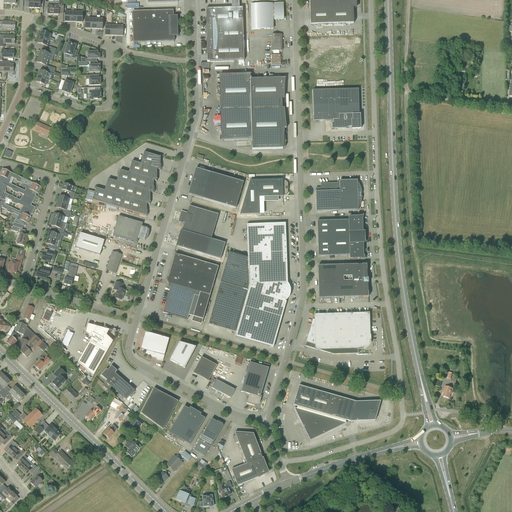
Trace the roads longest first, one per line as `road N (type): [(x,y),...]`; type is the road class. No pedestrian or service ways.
road 1 (unclassified): [(279,463),(389,433),(402,421),(375,190),(370,0)]
road 2 (unclassified): [(268,420),(228,412),(133,361),(127,349),(195,117),(192,0)]
road 3 (unclassified): [(268,420),(303,300),(295,0)]
road 4 (primary): [(387,0),(395,224),(421,382)]
road 5 (secondary): [(0,351),(165,511)]
road 6 (residential): [(21,286),(50,183),(0,162)]
road 7 (residential): [(108,43),(107,109),(81,109),(22,88)]
road 8 (unclassified): [(405,94),(413,247)]
